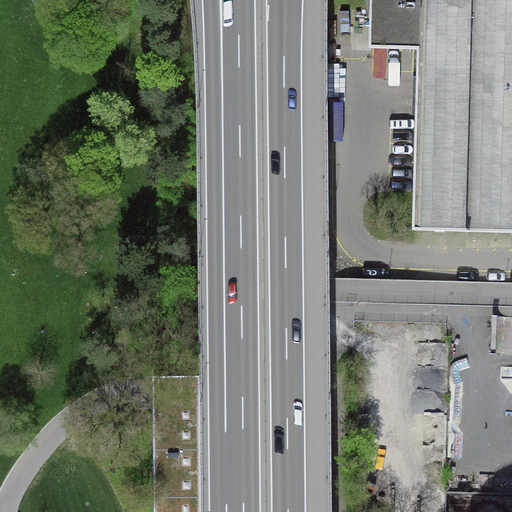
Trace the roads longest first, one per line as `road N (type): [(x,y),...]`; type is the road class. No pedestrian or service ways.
road 1 (motorway): [(288,511),(285,0)]
road 2 (motorway): [(211,0),(215,270),(234,429)]
road 3 (motorway): [(238,0),(234,429)]
